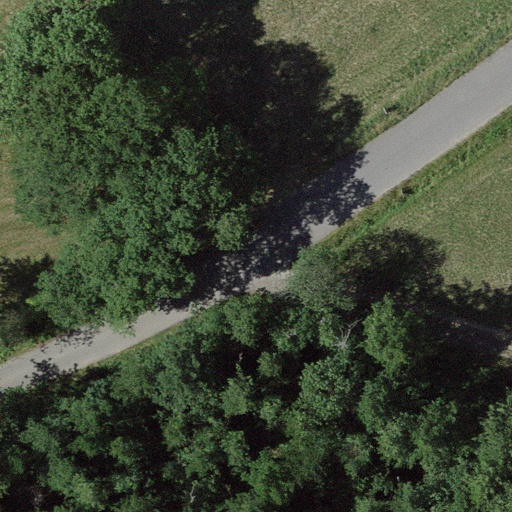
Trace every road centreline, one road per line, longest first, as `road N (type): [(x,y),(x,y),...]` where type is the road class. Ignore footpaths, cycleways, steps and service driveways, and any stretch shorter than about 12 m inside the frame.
road 1 (unclassified): [(0,386),(80,353),(250,257),(511,77)]
road 2 (track): [(250,257),(511,351)]
